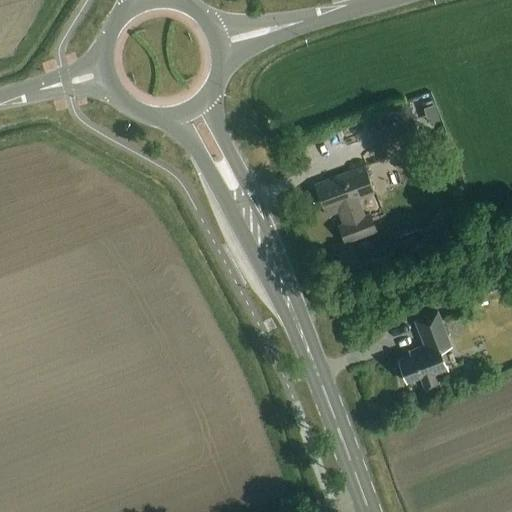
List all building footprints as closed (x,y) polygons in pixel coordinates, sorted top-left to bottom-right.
[(435,105),(423,108),(427,118),(438,115),(435,105)] [(411,106),(371,120),(384,152),(422,138),(411,106)] [(322,207),(326,216),(338,212),(343,225),(338,227),(344,242),(375,231),(369,215),(363,217),(357,199),(372,194),(362,167),(322,183),(324,186),(316,189),(322,207)] [(462,210),(442,218),(446,230),(467,223),(462,210)] [(414,234),(399,239),(401,250),(419,246),(414,234)] [(511,280),(507,267),(494,271),(500,288),(511,283),(511,280)] [(422,346),(424,350),(397,360),(406,383),(419,378),(424,392),(439,387),(435,376),(447,372),(437,346),(448,342),(437,313),(414,321),(424,345),(422,346)]
